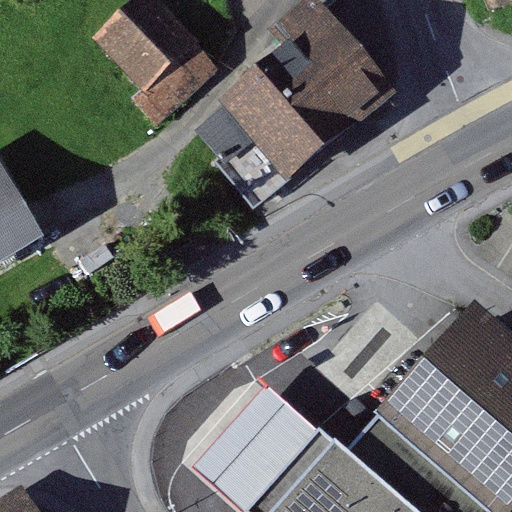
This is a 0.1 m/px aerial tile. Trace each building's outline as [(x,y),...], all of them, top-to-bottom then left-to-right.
[(511,0),(495,0),(502,16),(511,12),(511,0)] [(106,43),(166,116),(219,74),(159,1),(106,43)] [(208,136),(265,212),(403,111),(327,8),(290,35),(309,62),(208,136)] [(1,160),(0,161),(0,283),(55,251),(1,160)] [(511,346),(469,309),(377,414),(487,511),(510,511),(511,510),(511,346)] [(487,511),(377,414),(343,452),(321,432),(249,511),(487,511)] [(8,511),(38,511),(30,498),(8,511)]
